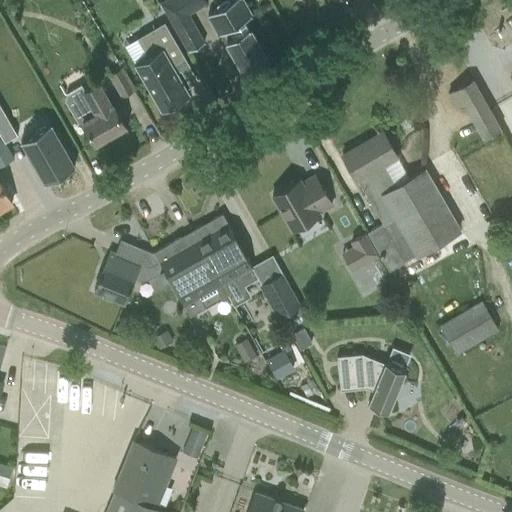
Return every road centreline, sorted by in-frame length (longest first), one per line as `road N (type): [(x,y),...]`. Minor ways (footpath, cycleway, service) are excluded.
road 1 (tertiary): [(502,511),(0,315)]
road 2 (tertiary): [(0,253),(446,0)]
